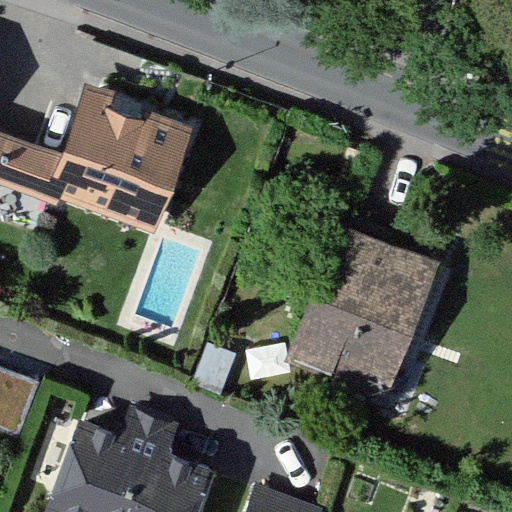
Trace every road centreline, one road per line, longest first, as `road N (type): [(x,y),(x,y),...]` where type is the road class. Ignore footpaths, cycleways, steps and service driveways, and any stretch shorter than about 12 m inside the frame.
road 1 (tertiary): [(511,141),(137,0)]
road 2 (residential): [(0,327),(310,453)]
